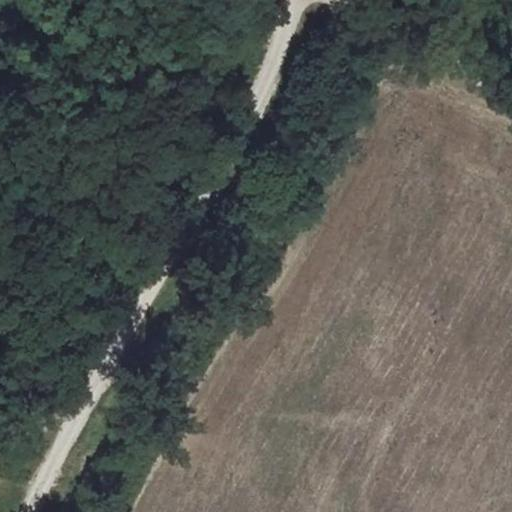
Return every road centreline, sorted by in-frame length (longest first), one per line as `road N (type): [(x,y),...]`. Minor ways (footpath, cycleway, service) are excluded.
road 1 (track): [(299,0),(243,120),(102,370)]
road 2 (track): [(363,15),(511,104)]
road 3 (track): [(102,370),(22,511)]
road 4 (track): [(0,445),(102,370)]
